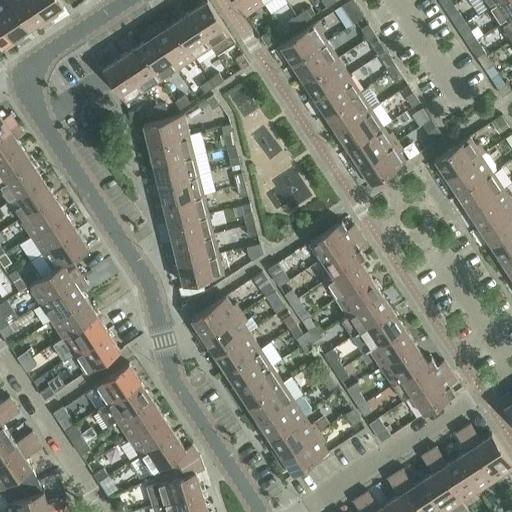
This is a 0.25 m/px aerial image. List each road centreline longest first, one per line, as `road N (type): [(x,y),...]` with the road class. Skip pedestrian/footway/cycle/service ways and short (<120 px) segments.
road 1 (tertiary): [(259,511),(171,380),(152,284),(29,78)]
road 2 (residential): [(301,511),(511,370)]
road 3 (unclassified): [(107,511),(0,350)]
road 4 (tertiary): [(29,78),(52,47),(127,0)]
